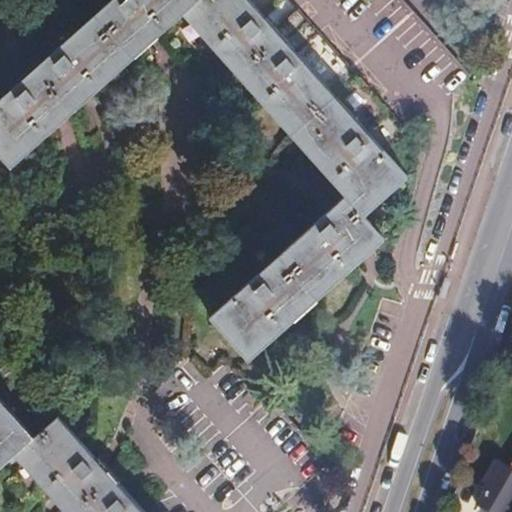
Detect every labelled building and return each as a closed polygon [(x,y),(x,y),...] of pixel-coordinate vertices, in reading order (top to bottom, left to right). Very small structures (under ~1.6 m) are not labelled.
[(184,14),(199,0),(107,0),(0,95),(0,157),(10,168),(184,14)] [(411,178),(388,153),(250,0),(199,0),(184,14),(344,193),(366,218),(411,178)] [(250,0),(388,153),(472,78),(401,0),(250,0)] [(382,237),(366,218),(344,193),(207,315),(245,358),(382,237)] [(182,511),(271,511),(325,463),(208,335),(143,393),(199,454),(161,489),(182,511)] [(0,460),(11,450),(34,431),(0,393),(0,460)] [(11,450),(67,511),(142,511),(53,414),(34,431),(11,450)] [(486,511),(511,511),(511,492),(493,481),(477,507),(486,511)]
